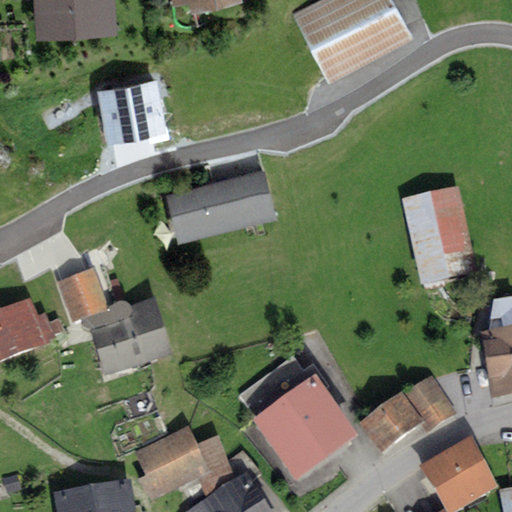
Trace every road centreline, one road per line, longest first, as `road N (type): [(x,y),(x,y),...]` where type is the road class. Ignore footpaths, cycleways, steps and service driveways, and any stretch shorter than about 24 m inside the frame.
road 1 (residential): [(511,38),(435,52),(299,130),(150,166),(0,242)]
road 2 (tertiary): [(344,511),(406,463),(511,415)]
